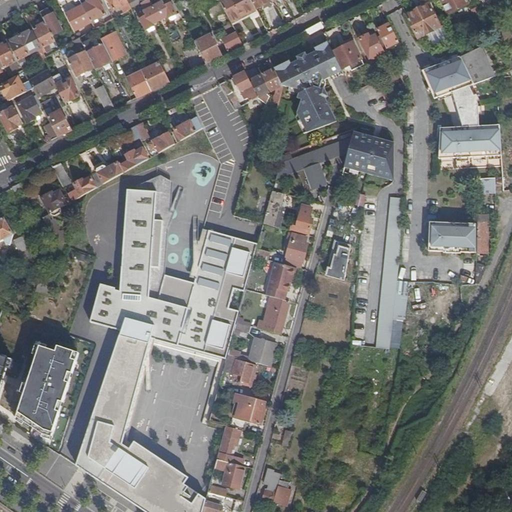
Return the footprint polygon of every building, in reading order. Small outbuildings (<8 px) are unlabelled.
[(83,9),(91,25),(105,18),(96,0),(87,5),(88,6),(83,9)] [(106,0),(114,14),(128,6),(124,0),(106,0)] [(124,0),(128,6),(131,12),(142,6),(149,2),(151,0),(124,0)] [(256,13),(272,5),(269,0),(229,0),(228,1),(220,5),(231,25),(256,13)] [(464,0),(439,0),(448,17),(468,7),(464,0)] [(173,4),(180,17),(183,15),(181,10),(182,9),(178,1),(173,4)] [(153,27),(160,24),(153,10),(149,2),(142,6),(146,14),(143,15),(146,20),(140,22),(146,34),(147,33),(148,36),(155,32),(154,30),(154,29),(153,27)] [(153,10),(160,24),(167,20),(167,22),(168,22),(170,24),(176,21),(175,18),(176,18),(170,7),(165,9),(163,5),(153,10)] [(473,16),(480,13),(476,5),(470,9),(473,16)] [(429,6),(406,18),(418,40),(440,29),(429,6)] [(83,9),(82,9),(67,17),(75,33),(91,25),(83,9)] [(49,11),(40,15),(46,26),(52,39),(63,34),(54,17),(52,18),(49,11)] [(375,11),(368,14),(374,26),(380,23),(375,11)] [(258,16),(256,13),(231,25),(232,29),(258,16)] [(98,40),(112,66),(125,58),(114,37),(115,36),(109,25),(96,32),(98,38),(98,40)] [(49,48),(55,45),(52,39),(46,26),(37,31),(38,33),(35,34),(46,55),(49,54),(48,52),(50,51),(49,48)] [(388,26),(377,32),(387,51),(398,45),(388,26)] [(228,52),(242,44),(236,31),(228,35),(231,42),(224,46),(228,52)] [(206,63),(223,56),(217,49),(218,48),(210,33),(194,40),(206,63)] [(20,39),(29,58),(35,55),(36,58),(39,56),(40,59),(44,57),(32,36),(30,37),(28,35),(20,39)] [(220,39),(224,46),(231,42),(228,35),(220,39)] [(368,37),(359,41),(369,60),(383,54),(375,38),(370,40),(368,37)] [(15,57),(21,69),(24,67),(23,65),(25,64),(24,61),(29,58),(20,39),(11,44),(12,46),(10,47),(10,48),(15,57)] [(83,50),(79,42),(78,43),(74,45),(78,53),(83,50)] [(332,54),(341,71),(348,68),(351,73),(364,67),(352,44),(332,54)] [(323,83),(342,74),(341,71),(332,54),(328,45),(316,51),(317,54),(307,59),(306,56),(297,60),(299,63),(292,67),(290,63),(274,71),(274,72),(283,89),(297,92),(300,96),(298,97),(297,102),(301,103),(296,117),(306,137),(336,125),(325,102),(328,101),(323,91),(320,92),(323,83)] [(0,63),(4,72),(10,68),(12,71),(14,70),(15,72),(18,71),(12,59),(15,57),(10,48),(5,52),(3,49),(0,50),(0,63)] [(86,56),(94,71),(100,69),(101,71),(110,66),(101,49),(89,55),(88,52),(85,54),(86,56)] [(486,83),(497,79),(500,77),(498,72),(494,74),(481,50),(461,60),(460,60),(474,87),(486,83)] [(57,64),(64,60),(60,53),(53,57),(57,64)] [(77,80),(94,71),(86,56),(79,59),(72,63),(71,60),(68,62),(77,80)] [(394,67),(398,65),(399,64),(396,58),(391,60),(394,67)] [(137,98),(170,82),(159,60),(126,77),(137,98)] [(474,87),(460,60),(439,67),(451,99),(463,133),(440,132),(439,163),(503,165),(502,164),(497,79),(486,83),(474,87)] [(408,74),(402,63),(399,64),(398,65),(394,67),(400,77),(408,74)] [(64,77),(71,74),(66,64),(59,67),(64,77)] [(451,99),(439,67),(422,74),(432,103),(451,99)] [(272,94),(283,89),(274,72),(263,77),(272,94)] [(57,90),(57,89),(50,75),(29,85),(34,93),(38,101),(57,90)] [(250,84),(245,75),(232,81),(234,84),(236,84),(246,103),(249,102),(250,105),(258,101),(250,84)] [(261,79),(250,84),(258,101),(260,106),(263,105),(262,102),(264,102),(263,98),(269,96),(261,79)] [(11,104),(26,96),(19,82),(1,90),(5,100),(7,99),(10,105),(11,104)] [(57,90),(65,105),(70,103),(71,104),(80,100),(71,82),(57,89),(57,90)] [(233,95),(226,84),(219,88),(226,99),(233,95)] [(107,113),(115,109),(103,85),(94,90),(107,113)] [(33,101),(18,108),(27,126),(36,121),(36,120),(42,117),(33,101)] [(196,118),(189,103),(183,106),(190,121),(196,118)] [(57,137),(72,130),(64,113),(58,116),(54,118),(50,111),(47,105),(41,108),(49,122),(57,137)] [(236,114),(241,111),(238,106),(232,109),(236,114)] [(0,109),(0,119),(9,136),(18,131),(17,130),(23,127),(15,111),(9,114),(6,107),(0,109)] [(54,118),(58,116),(55,109),(50,111),(54,118)] [(203,132),(197,121),(175,133),(181,145),(203,132)] [(51,140),(57,137),(49,122),(43,126),(51,140)] [(149,138),(144,126),(136,130),(141,141),(142,142),(149,138)] [(141,141),(136,130),(130,132),(135,144),(141,141)] [(344,171),(380,181),(383,143),(354,135),(353,139),(348,157),(344,171)] [(163,155),(174,148),(168,136),(148,147),(151,154),(156,151),(159,157),(163,155)] [(353,139),(315,153),(316,157),(323,155),(322,153),(338,147),(334,162),(348,157),(353,139)] [(383,143),(380,181),(394,184),(394,146),(383,143)] [(315,153),(280,166),(275,184),(304,173),(306,172),(314,194),(318,192),(323,191),(327,189),(319,168),(334,162),(338,147),(322,153),(323,155),(316,157),(315,153)] [(125,176),(148,163),(142,152),(135,156),(134,154),(126,158),(129,164),(121,169),(125,176)] [(123,177),(117,166),(108,172),(106,170),(103,169),(98,172),(96,174),(104,188),(111,184),(123,177)] [(66,179),(60,167),(52,171),(59,183),(66,179)] [(312,195),(314,194),(306,172),(304,173),(312,195)] [(203,511),(207,499),(185,484),(189,478),(135,442),(131,449),(123,444),(158,343),(227,362),(239,311),(229,308),(234,289),(245,291),(258,247),(212,235),(196,283),(166,275),(172,182),(162,176),(128,192),(122,294),(103,288),(91,324),(121,334),(77,469),(88,477),(140,511),(203,511)] [(73,205),(94,193),(97,192),(91,180),(84,185),(83,182),(74,187),(77,193),(69,198),(73,205)] [(476,197),(495,197),(495,181),(476,181),(476,197)] [(27,191),(24,185),(13,190),(15,196),(27,191)] [(275,229),(284,196),(273,193),(264,226),(275,229)] [(365,197),(351,193),(348,203),(364,207),(365,197)] [(60,195),(56,197),(53,199),(52,196),(42,202),(50,217),(51,217),(52,219),(55,220),(61,217),(61,214),(60,212),(67,208),(60,195)] [(389,352),(400,258),(402,201),(390,200),(376,350),(389,352)] [(312,210),(302,208),(296,228),(310,232),(313,222),(309,221),(312,210)] [(476,217),(476,226),(477,226),(477,255),(487,255),(488,217),(476,217)] [(51,219),(44,222),(53,241),(55,240),(60,238),(51,219)] [(0,246),(4,244),(5,247),(9,249),(15,241),(7,224),(3,222),(0,224),(0,246)] [(476,255),(476,226),(430,226),(430,255),(444,255),(444,256),(462,256),(462,255),(476,255)] [(297,270),(301,271),(303,264),(304,264),(308,247),(305,246),(307,240),(289,235),(286,249),(289,250),(289,252),(287,259),(288,260),(285,267),(297,270)] [(65,236),(60,238),(55,240),(59,248),(68,243),(65,236)] [(30,251),(24,239),(15,243),(21,255),(30,251)] [(270,255),(257,252),(255,259),(267,262),(270,255)] [(294,280),(297,270),(285,267),(275,264),(266,297),(272,299),(285,302),(287,294),(288,294),(292,280),(294,280)] [(52,298),(41,276),(36,294),(50,299),(52,298)] [(281,337),(290,304),(285,302),(272,299),(265,324),(260,323),(258,331),(281,337)] [(252,329),(237,325),(235,332),(250,336),(252,329)] [(257,341),(250,364),(271,370),(277,346),(257,341)] [(86,366),(35,349),(14,418),(51,441),(63,444),(86,366)] [(20,362),(0,356),(0,414),(3,416),(20,362)] [(239,361),(228,358),(227,362),(225,370),(241,375),(244,364),(238,363),(239,361)] [(244,364),(241,375),(243,376),(240,386),(252,389),(258,368),(244,364)] [(266,403),(236,396),(234,404),(237,405),(240,405),(236,420),(260,426),(264,411),(263,411),(266,403)] [(241,432),(227,428),(218,462),(229,465),(230,458),(232,451),(233,448),(235,440),(236,437),(240,438),(241,432)] [(230,458),(229,465),(242,468),(244,462),(230,458)] [(375,475),(380,462),(372,459),(368,471),(375,475)] [(229,465),(218,462),(215,471),(227,474),(223,487),(240,491),(243,482),(240,481),(244,469),(242,468),(229,465)] [(279,483),(283,471),(279,470),(278,473),(269,470),(264,485),(268,486),(278,488),(279,483)] [(291,487),(279,483),(278,488),(278,489),(289,492),(291,487)] [(278,488),(268,486),(267,493),(273,495),(274,492),(277,493),(278,489),(278,488)] [(217,490),(210,488),(209,495),(215,496),(217,490)] [(273,505),(273,506),(286,509),(290,493),(289,492),(278,489),(277,493),(273,505)] [(273,495),(267,493),(264,492),(261,502),(273,505),(277,493),(274,492),(273,495)] [(418,504),(424,494),(420,492),(414,501),(418,504)] [(207,499),(203,511),(221,511),(222,508),(220,507),(220,503),(207,499)]
